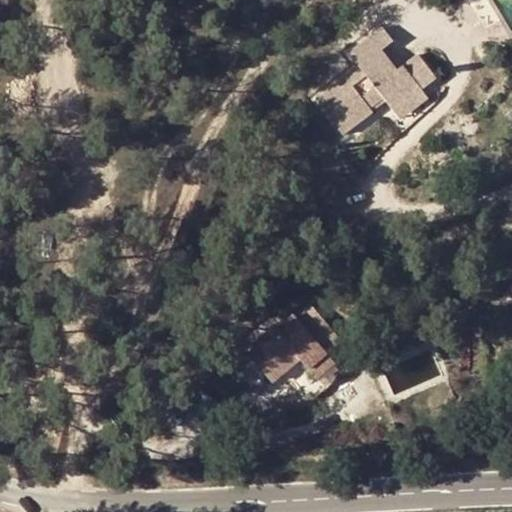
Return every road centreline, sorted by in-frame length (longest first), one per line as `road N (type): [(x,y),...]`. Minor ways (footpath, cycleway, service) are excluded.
road 1 (track): [(57,0),(75,198),(77,381),(56,494)]
road 2 (tertiary): [(51,494),(163,506),(511,487)]
